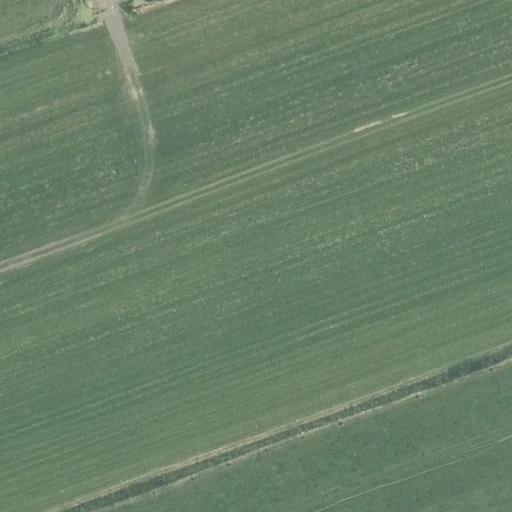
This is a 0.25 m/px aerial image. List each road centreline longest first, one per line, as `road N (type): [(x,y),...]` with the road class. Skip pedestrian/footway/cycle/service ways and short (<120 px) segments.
road 1 (track): [(107,0),(155,152),(122,218),(511,74)]
road 2 (track): [(122,218),(0,264)]
